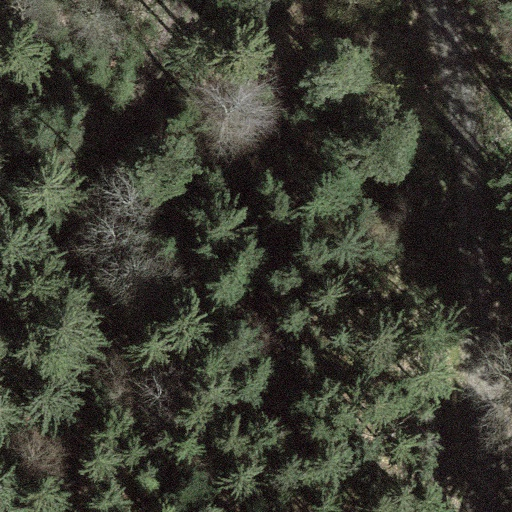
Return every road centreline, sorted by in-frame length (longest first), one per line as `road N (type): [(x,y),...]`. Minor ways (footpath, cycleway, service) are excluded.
road 1 (track): [(32,511),(86,241),(152,0)]
road 2 (track): [(456,0),(479,59),(494,154),(480,511)]
